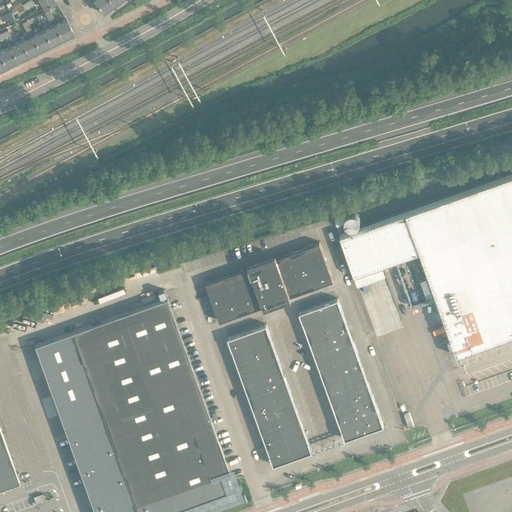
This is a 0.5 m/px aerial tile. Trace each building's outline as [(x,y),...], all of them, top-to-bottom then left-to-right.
[(13,0),(12,1),(16,9),(22,6),(19,0),(13,0)] [(93,0),(103,12),(113,4),(109,0),(93,0)] [(3,21),(12,17),(10,11),(1,16),(3,21)] [(66,19),(54,24),(61,39),(73,33),(66,19)] [(50,44),(61,39),(54,24),(43,30),(50,44)] [(39,50),(50,44),(43,30),(32,35),(39,50)] [(21,41),(28,55),(39,50),(32,35),(30,32),(24,35),(25,39),(21,41)] [(17,61),(28,55),(21,41),(10,46),(17,61)] [(0,51),(0,55),(6,66),(17,61),(10,46),(0,51)] [(511,173),(363,227),(339,235),(354,275),(382,265),(390,262),(392,262),(420,252),(456,354),(457,355),(511,335),(511,173)] [(357,215),(356,214),(356,213),(355,213),(353,212),(352,212),(350,212),(349,213),(348,213),(347,214),(346,215),(345,214),(333,218),(336,226),(345,223),(345,224),(346,225),(347,226),(348,227),(349,227),(350,227),(351,228),(352,228),(353,228),(355,227),(356,227),(356,226),(357,225),(358,225),(359,224),(359,223),(359,222),(360,221),(360,220),(359,218),(359,217),(359,216),(358,215),(357,215)] [(319,241),(302,247),(309,267),(326,260),(319,241)] [(296,271),(309,267),(302,247),(289,252),(296,271)] [(275,257),(283,276),(296,271),(289,252),(275,257)] [(275,257),(262,262),(269,281),(283,276),(275,257)] [(333,280),(326,260),(309,267),(316,286),(333,280)] [(249,266),(256,286),(269,281),(262,262),(249,266)] [(236,271),(243,290),(256,286),(249,266),(236,271)] [(303,290),(316,286),(309,267),(296,271),(303,290)] [(243,290),(236,271),(223,276),(230,295),(243,290)] [(303,290),(296,271),(283,276),(290,295),(303,290)] [(206,282),(213,301),(230,295),(223,276),(206,282)] [(283,276),(269,281),(276,300),(290,295),(283,276)] [(269,281),(256,286),(263,305),(276,300),(269,281)] [(263,305),(256,286),(243,290),(250,309),(263,305)] [(243,290),(230,295),(237,314),(250,309),(243,290)] [(230,295),(213,301),(220,320),(237,314),(230,295)] [(166,296),(132,309),(73,330),(103,415),(137,511),(165,511),(226,491),(220,474),(229,470),(224,457),(210,419),(166,296)] [(344,315),(338,298),(318,305),(325,322),(344,315)] [(299,311),(305,329),(325,322),(318,305),(299,311)] [(344,315),(325,322),(329,335),(349,328),(344,315)] [(325,322),(305,329),(310,342),(329,335),(325,322)] [(272,341),(266,323),(247,330),(253,348),(272,341)] [(353,342),(349,328),(329,335),(334,348),(353,342)] [(54,401),(64,429),(103,415),(73,330),(34,344),(54,401)] [(227,337),(234,355),(253,348),(247,330),(227,337)] [(310,342),(315,355),(334,348),(329,335),(310,342)] [(272,341),(253,348),(258,361),(277,354),(272,341)] [(353,342),(334,348),(339,362),(358,355),(353,342)] [(253,348),(234,355),(238,368),(258,361),(253,348)] [(334,348),(315,355),(320,369),(339,362),(334,348)] [(282,367),(277,354),(258,361),(262,374),(282,367)] [(363,368),(358,355),(339,362),(344,375),(363,368)] [(238,368),(243,381),(262,374),(258,361),(238,368)] [(320,369),(324,382),(344,375),(339,362),(320,369)] [(262,374),(267,388),(286,381),(282,367),(262,374)] [(363,368),(344,375),(348,388),(368,381),(363,368)] [(262,374),(243,381),(248,394),(267,388),(262,374)] [(344,375),(324,382),(329,395),(348,388),(344,375)] [(291,394),(286,381),(267,388),(272,401),(291,394)] [(372,394),(368,381),(348,388),(353,401),(372,394)] [(248,394),(253,408),(272,401),(267,388),(248,394)] [(329,395),(334,408),(353,401),(348,388),(329,395)] [(291,394),(272,401),(277,414),(296,407),(291,394)] [(372,394),(353,401),(358,414),(377,408),(372,394)] [(272,401),(253,408),(257,421),(277,414),(272,401)] [(334,408),(338,421),(358,414),(353,401),(334,408)] [(301,420),(296,407),(277,414),(281,427),(301,420)] [(364,432),(383,425),(377,408),(358,414),(364,432)] [(409,412),(404,414),(409,427),(413,425),(409,412)] [(257,421),(262,434),(281,427),(277,414),(257,421)] [(364,432),(358,414),(338,421),(345,439),(364,432)] [(94,511),(137,511),(103,415),(64,429),(78,467),(94,511)] [(301,420),(281,427),(286,440),(305,433),(301,420)] [(262,434),(267,447),(286,440),(281,427),(262,434)] [(0,428),(0,488),(19,482),(0,428)] [(292,457),(312,451),(305,433),(286,440),(292,457)] [(292,457),(286,440),(267,447),(273,464),(292,457)]
